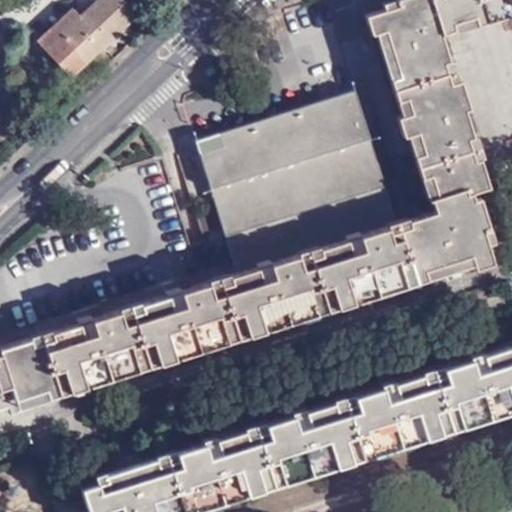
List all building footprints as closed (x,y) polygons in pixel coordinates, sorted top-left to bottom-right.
[(331,23),(326,0),(322,0),(269,16),(274,36),(250,43),(258,72),(205,90),(207,96),(183,105),(188,122),(194,138),(209,194),(192,200),(204,240),(173,141),(164,111),(155,119),(147,126),(157,138),(189,246),(162,156),(158,141),(145,128),(83,182),(94,226),(76,232),(71,223),(40,234),(0,274),(0,333),(426,197),(418,174),(411,153),(393,98),(367,13),(347,19),(391,159),(398,179),(381,184),(370,147),(353,91),(331,23)] [(69,76),(137,12),(125,0),(96,0),(43,50),(69,76)] [(448,31),(493,17),(490,8),(488,0),(437,0),(431,2),(430,0),(387,0),(378,3),(379,8),(372,11),(367,13),(393,98),(406,95),(454,80),(440,33),(448,31)] [(511,0),(488,0),(490,8),(493,17),(506,14),(507,19),(511,17),(511,0)] [(482,158),(511,149),(511,17),(507,19),(446,37),(482,158)] [(464,116),(454,80),(406,95),(393,98),(411,153),(418,174),(429,171),(476,157),(468,129),(464,116)] [(22,132),(30,129),(18,107),(11,111),(22,132)] [(480,173),(476,157),(429,171),(418,174),(426,197),(430,211),(393,223),(406,264),(412,284),(460,269),(470,266),(471,269),(491,263),(488,254),(481,232),(487,230),(477,197),(470,199),(467,190),(484,184),(480,173)] [(325,311),(412,284),(406,264),(393,223),(373,229),(356,234),(355,231),(343,235),(344,238),(306,250),(325,311)] [(236,338),(325,311),(306,250),(268,262),(267,259),(253,263),(254,266),(243,270),(235,272),(217,278),(229,317),(236,338)] [(145,366),(236,338),(229,317),(217,278),(192,286),(178,290),(177,286),(164,290),(165,294),(145,300),(127,306),(138,344),(145,366)] [(40,333),(58,392),(145,366),(138,344),(127,306),(101,314),(89,318),(88,314),(75,318),(77,322),(50,330),(40,333)] [(0,394),(4,393),(1,386),(9,383),(12,395),(15,405),(58,392),(40,333),(0,345),(0,354),(1,357),(0,357),(0,394)] [(511,341),(508,343),(509,346),(485,353),(484,350),(467,356),(468,358),(441,366),(440,363),(431,366),(420,369),(421,372),(394,381),(393,379),(378,383),(379,385),(353,393),(351,391),(341,394),(331,397),(330,400),(305,408),(292,412),(263,422),(262,418),(251,421),(241,425),(242,428),(215,436),(215,435),(201,438),(202,441),(174,450),(173,447),(162,451),(153,454),(154,456),(130,464),(120,467),(104,472),(103,469),(92,473),(95,481),(79,486),(87,510),(81,511),(182,511),(271,485),(360,456),(450,429),(511,409),(511,341)] [(417,491),(424,511),(430,511),(450,506),(443,483),(417,491)] [(511,511),(511,486),(450,506),(430,511),(511,511)]
